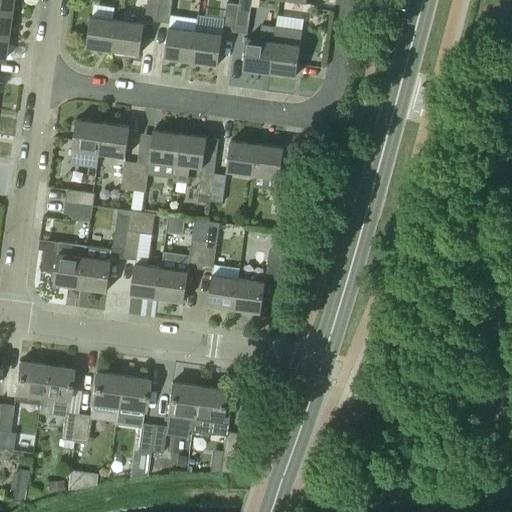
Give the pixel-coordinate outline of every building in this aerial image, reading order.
[(12,0),(0,0),(0,11),(10,13),(12,0)] [(157,21),(160,0),(147,0),(145,19),(157,21)] [(160,0),(157,21),(169,23),(172,0),(160,0)] [(236,32),(240,4),(227,2),(223,30),(236,32)] [(240,4),(236,32),(248,33),(252,5),(240,4)] [(10,13),(0,11),(0,36),(7,37),(10,13)] [(87,47),(114,51),(118,20),(92,15),(87,47)] [(118,20),(114,51),(140,54),(144,24),(118,20)] [(269,72),(276,28),(262,25),(259,40),(247,38),(243,69),(269,72)] [(165,58),(191,61),(196,31),(169,27),(165,58)] [(276,27),(276,28),(269,72),(296,76),(303,30),(276,27)] [(196,31),(191,61),(218,65),(222,35),(196,31)] [(77,119),(70,163),(90,166),(97,167),(99,153),(104,123),(77,119)] [(104,123),(99,153),(126,157),(130,126),(104,123)] [(139,151),(137,162),(133,190),(146,191),(150,160),(176,164),(181,133),(154,130),(151,152),(139,151)] [(202,167),(199,191),(211,193),(214,172),(216,161),(204,160),(207,137),(181,133),(176,164),(174,182),(189,184),(191,166),(202,167)] [(254,175),(258,144),(231,140),(227,171),(254,175)] [(258,144),(254,175),(280,178),(284,148),(258,144)] [(121,188),(133,190),(137,162),(125,160),(121,188)] [(211,193),(210,200),(222,202),(226,174),(214,172),(211,193)] [(275,210),(288,212),(291,184),(279,182),(275,210)] [(67,189),(67,190),(66,202),(95,206),(96,193),(67,189)] [(93,217),(95,206),(66,202),(64,213),(93,217)] [(171,206),(164,205),(161,207),(160,214),(169,215),(171,206)] [(169,215),(179,216),(181,207),(171,206),(169,215)] [(130,211),(130,216),(128,230),(124,257),(136,259),(140,232),(152,234),(155,214),(130,211)] [(201,268),(207,221),(195,220),(188,266),(201,268)] [(207,221),(201,268),(213,270),(219,223),(207,221)] [(124,257),(128,230),(116,229),(113,249),(87,245),(81,287),(107,291),(112,256),(124,257)] [(81,287),(87,245),(60,241),(59,251),(46,249),(43,270),(56,272),(54,283),(81,287)] [(278,280),(282,252),(270,250),(266,278),(278,280)] [(189,271),(184,271),(185,261),(164,258),(162,268),(158,298),(184,302),(189,271)] [(131,294),(158,298),(162,268),(135,264),(131,294)] [(208,305),(235,309),(239,278),(213,275),(208,305)] [(266,282),(239,278),(235,309),(261,313),(266,282)] [(15,393),(41,397),(45,365),(20,361),(15,393)] [(72,368),(45,365),(41,397),(54,399),(52,414),(64,416),(61,439),(74,440),(78,413),(66,411),(72,368)] [(92,404),(117,408),(122,375),(96,372),(92,404)] [(148,379),(122,375),(117,408),(143,411),(148,379)] [(193,418),(197,386),(172,382),(168,414),(193,418)] [(225,431),(227,431),(229,413),(221,412),(224,390),(197,386),(193,418),(191,431),(225,435),(225,431)] [(396,401),(393,410),(427,419),(430,410),(396,401)] [(0,414),(0,446),(13,449),(15,432),(10,432),(14,404),(2,403),(0,414)] [(78,413),(74,440),(86,442),(90,415),(78,413)] [(150,451),(154,424),(141,422),(138,449),(150,451)] [(154,424),(150,451),(162,453),(166,426),(154,424)] [(223,445),(222,452),(220,472),(233,474),(237,447),(238,432),(227,431),(225,431),(225,435),(223,445)] [(176,466),(186,467),(187,456),(178,455),(176,466)] [(67,489),(78,488),(81,472),(70,470),(67,489)] [(28,479),(9,476),(6,496),(25,499),(28,479)] [(63,480),(50,481),(51,490),(64,488),(63,480)]
